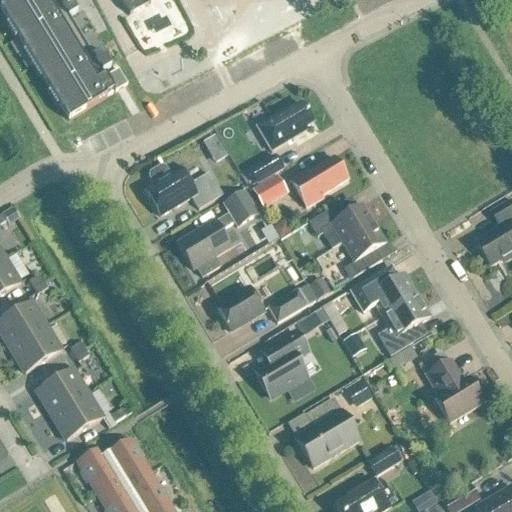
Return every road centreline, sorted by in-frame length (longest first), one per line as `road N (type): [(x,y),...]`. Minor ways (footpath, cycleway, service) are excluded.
road 1 (residential): [(511,379),(313,62)]
road 2 (residential): [(290,511),(113,215),(106,187)]
road 3 (residential): [(106,187),(127,160),(313,62)]
road 4 (residential): [(313,62),(423,0)]
